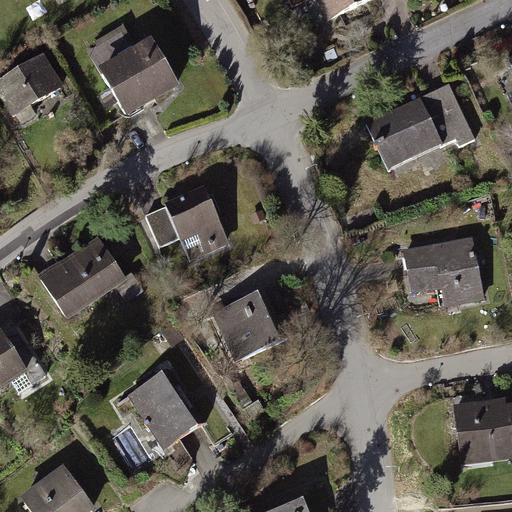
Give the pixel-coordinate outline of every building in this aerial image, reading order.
[(315,0),(328,25),(380,0),(315,0)] [(98,49),(89,54),(128,123),(181,93),(153,43),(138,51),(124,27),(95,43),(98,49)] [(45,57),(0,85),(0,100),(13,122),(65,89),(45,57)] [(450,88),(368,127),(391,174),(457,143),(460,150),(476,143),(450,88)] [(166,210),(146,219),(159,249),(180,240),(183,246),(199,239),(207,257),(230,247),(206,190),(165,207),(166,210)] [(474,241),(404,254),(413,300),(443,294),(446,310),(486,302),(474,241)] [(125,281),(99,242),(39,282),(69,325),(118,292),(128,285),(125,281)] [(133,276),(125,281),(128,285),(118,292),(127,306),(145,294),(133,276)] [(201,293),(180,302),(187,318),(208,308),(201,293)] [(268,293),(214,317),(235,366),(290,342),(268,293)] [(173,321),(161,332),(173,349),(186,340),(173,321)] [(0,397),(14,388),(19,397),(47,379),(11,324),(0,330),(0,397)] [(206,427),(170,372),(129,399),(165,454),(206,427)] [(455,408),(463,469),(511,462),(511,409),(508,410),(507,401),(455,408)] [(95,511),(64,470),(20,502),(27,511),(95,511)]
